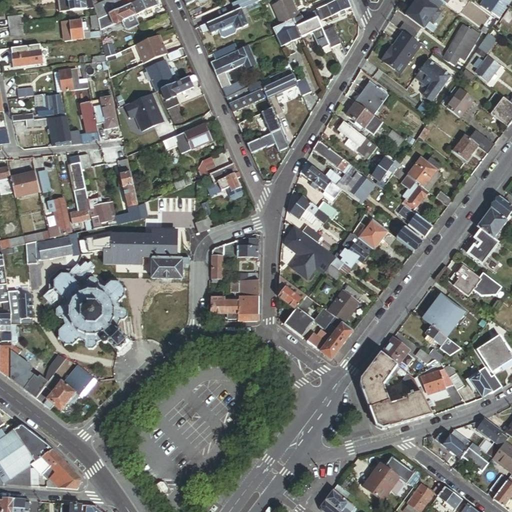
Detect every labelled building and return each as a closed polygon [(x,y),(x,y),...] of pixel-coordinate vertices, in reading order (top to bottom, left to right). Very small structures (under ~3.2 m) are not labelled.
[(70,12),(67,0),(56,0),(59,13),(70,12)] [(79,0),(67,0),(70,12),(81,10),(79,3),(79,0)] [(84,0),(85,2),(86,9),(94,8),(93,7),(90,0),(84,0)] [(109,16),(125,9),(121,0),(109,0),(93,7),(94,8),(96,17),(97,19),(99,18),(100,20),(109,16)] [(146,0),(121,0),(125,9),(131,7),(146,0)] [(155,3),(154,0),(146,0),(131,7),(135,17),(157,7),(155,3)] [(235,13),(260,2),(259,0),(242,0),(239,2),(231,5),(235,13)] [(289,0),(287,0),(273,7),(282,26),(298,19),(289,0)] [(351,8),(346,0),(342,0),(327,7),(331,17),(351,8)] [(491,0),(485,10),(493,16),(500,5),(492,0),(491,0)] [(492,0),(500,5),(506,9),(511,1),(510,0),(492,0)] [(500,20),(506,10),(506,9),(500,5),(493,16),(500,20)] [(135,17),(131,7),(125,9),(109,16),(111,21),(113,26),(135,17)] [(331,17),(327,7),(317,11),(318,14),(321,22),(331,17)] [(242,11),(230,16),(234,25),(236,32),(248,27),(242,11)] [(511,20),(511,13),(509,11),(503,20),(509,25),(511,20)] [(9,28),(24,26),(23,16),(8,18),(9,28)] [(109,16),(100,20),(98,21),(100,30),(100,31),(103,30),(106,29),(104,24),(111,21),(109,16)] [(230,16),(207,26),(209,31),(211,35),(218,32),(234,25),(230,16)] [(94,17),(90,18),(92,31),(100,30),(98,21),(97,20),(94,20),(94,17)] [(305,26),(301,18),(293,22),(297,29),(305,26)] [(428,19),(424,24),(434,32),(438,26),(428,19)] [(70,20),(63,21),(66,43),(73,42),(71,23),(70,20)] [(305,26),(297,29),(301,40),(312,35),(322,31),(317,20),(305,26)] [(73,42),(84,41),(82,25),(82,21),(71,23),(73,42)] [(293,22),(273,31),(276,38),(297,29),(293,22)] [(404,23),(400,30),(404,33),(413,40),(418,33),(404,23)] [(101,33),(100,31),(96,32),(96,34),(89,35),(89,32),(86,32),(85,24),(82,25),(84,41),(102,38),(102,36),(101,33)] [(234,25),(218,32),(221,38),(225,39),(236,34),(236,32),(234,25)] [(25,35),(24,26),(9,28),(10,37),(25,35)] [(207,26),(200,29),(202,35),(209,31),(207,26)] [(301,40),(297,29),(276,38),(281,49),(301,40)] [(329,47),(331,51),(341,47),(333,29),(323,34),(329,47)] [(329,47),(323,34),(322,31),(312,35),(319,51),(329,47)] [(445,59),(442,62),(452,70),(460,60),(465,63),(482,40),(474,35),(473,37),(466,31),(445,59)] [(399,74),(421,46),(413,40),(404,33),(393,48),(390,51),(389,50),(381,60),(399,74)] [(498,42),(489,35),(479,50),(481,52),(487,57),(498,42)] [(158,38),(137,48),(146,66),(168,56),(164,47),(163,48),(158,38)] [(39,46),(10,50),(13,68),(42,64),(39,46)] [(215,63),(238,53),(235,46),(212,56),(215,63)] [(113,58),(111,48),(105,51),(107,61),(113,58)] [(255,67),(247,49),(242,51),(243,55),(239,57),(243,66),(245,71),(255,67)] [(481,52),(479,50),(476,55),(485,62),(488,58),(481,52)] [(215,63),(211,65),(213,69),(218,67),(239,57),(243,55),(242,51),(238,53),(215,63)] [(438,54),(436,57),(442,62),(445,59),(438,54)] [(243,66),(239,57),(218,67),(220,73),(222,76),(225,74),(243,66)] [(483,65),(479,71),(476,75),(489,84),(501,68),(488,58),(485,62),(483,65)] [(175,84),(166,62),(147,71),(153,84),(156,92),(175,84)] [(475,68),(479,71),(483,65),(479,62),(475,68)] [(97,65),(85,67),(87,79),(99,77),(97,65)] [(62,93),(73,92),(73,89),(78,89),(78,86),(77,81),(76,71),(59,72),(59,74),(54,74),(57,94),(62,94),(62,93)] [(220,73),(215,75),(222,91),(231,88),(225,74),(222,76),(220,73)] [(468,76),(466,78),(465,80),(472,84),(475,80),(468,76)] [(267,101),(298,87),(296,83),(293,77),(262,91),(267,101)] [(193,85),(190,79),(161,92),(166,103),(177,99),(176,98),(194,90),(193,85)] [(298,87),(302,98),(311,94),(305,79),(296,83),(298,87)] [(248,90),(244,82),(238,84),(242,93),(247,90),(248,90)] [(226,99),(241,93),(242,93),(238,84),(231,88),(222,91),(226,99)] [(262,90),(260,85),(248,90),(247,90),(248,92),(250,92),(252,96),(260,92),(260,91),(262,90)] [(371,85),(356,105),(373,118),(388,98),(371,85)] [(17,91),(18,99),(33,97),(34,97),(33,89),(17,91)] [(248,92),(247,90),(242,93),(241,93),(244,99),(250,97),(248,92)] [(250,97),(244,99),(236,103),(240,111),(253,105),(257,103),(264,100),(260,92),(252,96),(250,97)] [(447,111),(460,121),(474,102),(461,92),(452,104),(447,111)] [(244,99),(241,93),(226,99),(229,106),(231,106),(231,105),(236,103),(244,99)] [(47,98),(46,96),(39,96),(40,105),(40,109),(38,109),(39,117),(54,116),(53,97),(47,98)] [(164,123),(152,96),(125,107),(130,120),(135,118),(141,132),(164,123)] [(67,118),(66,114),(65,114),(64,106),(62,106),(61,97),(53,97),(54,116),(55,119),(67,118)] [(103,107),(103,109),(108,131),(119,129),(112,99),(101,101),(103,107)] [(177,99),(166,103),(164,104),(168,111),(180,106),(177,99)] [(452,104),(446,99),(441,106),(447,111),(452,104)] [(508,128),(511,123),(511,106),(510,105),(503,100),(491,116),(508,128)] [(231,105),(231,106),(234,113),(240,111),(236,103),(231,105)] [(88,135),(98,134),(97,127),(93,109),(92,104),(81,106),(88,135)] [(373,118),(356,105),(346,117),(364,131),(374,119),(373,118)] [(103,107),(93,109),(97,127),(104,126),(100,109),(103,109),(103,107)] [(270,134),(279,130),(271,111),(266,113),(262,115),(270,134)] [(72,146),(67,118),(55,119),(26,122),(26,129),(49,127),(50,133),(51,136),(54,148),(72,146)] [(253,120),(252,120),(244,123),(244,124),(246,127),(240,130),(242,135),(261,127),(257,118),(253,120)] [(373,137),(382,125),(374,119),(364,131),(373,137)] [(365,141),(343,124),(337,131),(359,148),(365,141)] [(211,143),(204,126),(184,134),(185,134),(191,151),(211,143)] [(0,136),(0,141),(1,146),(10,145),(7,130),(2,131),(2,136),(0,136)] [(429,133),(424,130),(418,139),(422,142),(429,133)] [(247,147),(251,155),(263,150),(266,149),(274,146),(277,151),(278,154),(288,150),(280,132),(271,136),(247,147)] [(398,148),(403,141),(392,132),(387,139),(398,148)] [(494,146),(476,132),(469,141),(478,148),(487,155),(494,146)] [(90,144),(100,143),(98,134),(88,135),(90,144)] [(182,155),(191,151),(185,134),(175,138),(182,155)] [(466,163),(478,148),(469,141),(465,138),(453,153),(466,163)] [(377,149),(365,141),(359,148),(356,153),(367,161),(377,149)] [(343,161),(318,142),(312,151),(337,170),(337,169),(343,161)] [(266,149),(263,150),(265,156),(277,151),(274,146),(266,149)] [(282,162),(289,151),(288,150),(278,154),(282,162)] [(88,156),(79,157),(80,164),(81,171),(90,169),(88,156)] [(216,175),(229,169),(223,156),(210,162),(216,175)] [(397,170),(399,166),(387,157),(385,160),(393,166),(393,167),(397,170)] [(393,166),(385,160),(372,178),(380,183),(381,183),(389,171),(393,167),(393,166)] [(437,172),(428,165),(421,160),(408,178),(414,183),(423,190),(437,172)] [(130,174),(127,161),(117,163),(120,176),(130,174)] [(349,165),(343,161),(337,169),(343,173),(347,168),(349,165)] [(423,190),(428,193),(445,171),(431,161),(428,165),(437,172),(423,190)] [(208,178),(210,177),(216,175),(210,162),(203,165),(205,170),(208,178)] [(312,169),(305,163),(302,170),(303,170),(308,174),(312,169)] [(75,192),(85,190),(81,171),(80,164),(74,165),(70,166),(75,192)] [(11,178),(9,167),(0,169),(0,175),(1,180),(11,178)] [(241,181),(235,167),(229,169),(216,175),(210,177),(212,183),(216,182),(217,185),(235,178),(237,183),(241,181)] [(328,181),(312,169),(308,174),(305,178),(313,184),(317,187),(325,193),(332,184),(328,181)] [(201,181),(208,178),(205,170),(198,173),(201,181)] [(398,170),(394,176),(403,183),(407,177),(398,170)] [(393,175),(389,171),(381,183),(385,186),(393,175)] [(45,172),(38,173),(42,194),(49,193),(45,172)] [(332,184),(335,186),(342,177),(335,172),(328,181),(332,184)] [(15,198),(39,193),(35,173),(11,178),(14,193),(15,198)] [(343,186),(352,174),(350,173),(348,175),(346,173),(339,183),(343,186)] [(140,221),(130,174),(120,176),(130,223),(140,221)] [(343,186),(339,183),(336,187),(340,190),(360,205),(373,187),(356,174),(346,188),(343,186)] [(408,178),(407,177),(403,183),(401,185),(408,191),(414,183),(408,178)] [(0,185),(2,195),(14,193),(11,178),(1,180),(0,180),(0,185)] [(240,191),(237,183),(235,178),(217,185),(221,195),(229,191),(231,195),(240,191)] [(185,188),(192,185),(189,180),(183,182),(185,188)] [(183,182),(173,187),(176,192),(185,188),(183,182)] [(216,182),(212,183),(210,184),(212,187),(206,190),(210,199),(221,195),(217,185),(216,182)] [(425,200),(429,194),(428,193),(423,190),(414,183),(408,191),(403,198),(406,200),(416,209),(424,199),(425,200)] [(340,190),(336,187),(335,186),(332,184),(325,193),(333,200),(340,190)] [(75,204),(87,202),(87,201),(85,190),(75,192),(73,193),(75,204)] [(448,208),(452,202),(439,192),(434,198),(448,208)] [(100,198),(87,201),(87,202),(89,211),(93,231),(116,226),(114,218),(112,204),(107,205),(110,221),(100,223),(98,217),(95,217),(94,210),(93,207),(100,206),(101,206),(100,198)] [(306,211),(311,205),(303,198),(289,216),(297,222),(301,218),(306,211)] [(511,207),(500,198),(493,209),(508,220),(511,214),(511,207)] [(64,199),(47,203),(49,213),(53,212),(56,229),(48,231),(50,240),(60,238),(58,230),(61,229),(56,205),(65,203),(64,199)] [(413,213),(416,209),(406,200),(402,205),(405,208),(413,213)] [(87,211),(89,211),(87,202),(75,204),(77,213),(69,215),(72,225),(89,221),(87,211)] [(317,209),(327,217),(332,210),(323,202),(317,209)] [(60,238),(72,235),(70,227),(69,227),(65,208),(66,208),(65,203),(56,205),(61,229),(58,230),(60,238)] [(100,209),(94,210),(95,217),(98,217),(100,223),(110,221),(107,205),(101,206),(100,206),(100,209)] [(312,216),(317,209),(311,205),(306,211),(312,216)] [(399,216),(410,224),(416,216),(413,213),(405,208),(399,216)] [(322,224),(327,217),(317,209),(312,216),(315,219),(322,224)] [(508,220),(493,209),(478,228),(482,231),(495,241),(510,221),(508,220)] [(315,219),(312,216),(306,211),(301,218),(310,226),(315,219)] [(374,218),(368,213),(365,216),(372,221),(374,218)] [(123,216),(114,218),(116,226),(125,224),(123,216)] [(424,238),(432,228),(416,216),(410,224),(408,227),(424,238)] [(208,222),(197,225),(200,234),(210,230),(208,222)] [(388,234),(373,222),(367,229),(359,240),(375,251),(388,234)] [(334,257),(316,244),(308,237),(302,233),(294,227),(284,240),(285,246),(300,256),(300,259),(298,261),(297,260),(291,268),(307,280),(316,268),(325,275),(336,259),(334,257)] [(308,237),(312,232),(306,227),(302,233),(308,237)] [(359,240),(367,229),(364,227),(356,237),(359,240)] [(414,253),(422,242),(405,229),(397,240),(414,253)] [(495,241),(482,231),(475,240),(481,244),(478,249),(474,247),(468,255),(482,266),(499,245),(495,241)] [(308,237),(316,244),(320,238),(312,232),(308,237)] [(353,235),(353,236),(352,236),(347,243),(354,247),(354,246),(359,240),(356,237),(353,235)] [(0,242),(0,244),(1,251),(4,250),(25,245),(24,237),(0,242)] [(72,256),(68,240),(39,247),(42,263),(72,256)] [(373,251),(359,240),(354,246),(368,257),(373,251)] [(472,244),(474,247),(478,249),(481,244),(475,240),(472,244)] [(238,246),(238,242),(216,249),(213,253),(212,257),(223,257),(223,262),(237,262),(238,259),(238,248),(238,246)] [(35,243),(25,245),(27,265),(37,264),(35,243)] [(368,257),(354,246),(354,247),(348,254),(344,260),(342,263),(351,270),(358,261),(362,265),(368,257)] [(238,248),(238,259),(258,259),(259,249),(249,249),(243,248),(238,248)] [(223,257),(212,257),(212,281),(212,284),(222,284),(223,262),(223,257)] [(182,266),(182,260),(152,259),(152,265),(151,280),(182,281),(182,266)] [(342,263),(337,259),(332,266),(347,276),(351,270),(342,263)] [(88,277),(93,272),(91,270),(94,268),(90,263),(87,265),(85,263),(80,268),(88,277)] [(90,280),(88,277),(80,268),(77,265),(72,271),(71,270),(69,271),(71,272),(69,274),(67,276),(62,276),(61,274),(59,274),(60,276),(54,282),(52,281),(51,283),(53,283),(53,289),(51,290),(52,292),(53,291),(56,293),(55,294),(56,296),(57,294),(62,299),(60,300),(62,301),(63,300),(65,303),(64,308),(63,306),(62,307),(62,309),(60,308),(56,311),(56,317),(59,320),(62,320),(61,322),(63,323),(64,322),(65,327),(63,328),(62,327),(61,328),(62,330),(60,332),(58,331),(57,333),(59,333),(59,339),(58,339),(58,341),(60,340),(65,346),(64,348),(65,348),(66,346),(71,347),(72,348),(74,348),(73,346),(76,344),(77,345),(78,343),(77,342),(79,341),(84,343),(82,344),(83,345),(85,344),(85,347),(88,351),(93,351),(97,348),(97,345),(98,346),(99,345),(98,344),(103,342),(102,344),(104,346),(106,345),(108,344),(117,354),(117,357),(119,357),(120,354),(121,355),(122,354),(121,353),(121,352),(120,352),(121,351),(120,350),(125,346),(126,347),(128,348),(128,347),(128,348),(130,347),(129,346),(132,346),(132,343),(129,343),(119,333),(120,331),(117,330),(117,332),(116,331),(119,323),(120,324),(121,323),(120,322),(124,322),(127,319),(127,314),(124,310),(121,310),(122,309),(121,308),(120,309),(118,304),(120,302),(120,303),(122,302),(121,301),(123,299),(125,300),(125,298),(124,297),(124,292),(126,291),(125,290),(123,291),(118,285),(119,283),(117,283),(116,284),(111,284),(110,282),(109,283),(110,285),(107,287),(106,286),(105,287),(106,288),(104,289),(99,287),(101,287),(99,285),(98,286),(99,283),(95,280),(90,280)] [(477,277),(461,265),(455,272),(454,271),(448,278),(454,282),(452,285),(466,296),(471,290),(479,279),(477,277)] [(332,267),(327,273),(336,280),(341,273),(332,267)] [(48,293),(43,297),(48,303),(53,308),(56,311),(60,308),(62,309),(62,307),(63,306),(64,308),(65,303),(63,300),(62,301),(60,300),(62,299),(57,294),(56,296),(55,294),(56,293),(53,291),(52,292),(51,290),(53,289),(53,283),(51,283),(52,281),(54,282),(60,276),(59,274),(61,274),(62,276),(67,276),(69,274),(71,272),(69,271),(71,270),(60,270),(49,280),(48,293)] [(494,295),(500,287),(481,273),(477,277),(479,279),(471,290),(479,296),(494,295)] [(307,297),(280,277),(280,284),(303,302),(307,297)] [(28,283),(17,284),(18,296),(30,295),(28,283)] [(259,301),(260,283),(248,283),(241,284),(239,284),(239,286),(238,299),(259,301)] [(17,326),(28,326),(27,319),(21,320),(14,320),(13,308),(20,307),(18,296),(17,284),(10,285),(7,285),(9,302),(10,307),(11,315),(11,326),(17,326)] [(297,309),(303,302),(280,284),(279,298),(296,311),(297,309)] [(238,299),(239,286),(231,285),(230,295),(235,295),(235,304),(238,304),(238,299)] [(342,324),(343,325),(358,304),(357,303),(362,296),(350,288),(330,314),(334,318),(342,324)] [(21,320),(27,319),(32,319),(30,295),(18,296),(20,307),(21,320)] [(443,296),(423,321),(432,328),(447,339),(466,313),(443,296)] [(324,310),(307,297),(303,302),(297,309),(314,322),(324,310)] [(212,316),(223,316),(223,304),(224,304),(224,300),(212,300),(212,316)] [(53,308),(48,303),(44,306),(48,311),(53,308)] [(238,304),(235,304),(224,304),(223,304),(223,316),(228,316),(228,321),(238,321),(238,304)] [(252,304),(238,304),(238,321),(238,324),(258,324),(259,312),(252,312),(252,304)] [(21,320),(20,307),(13,308),(14,320),(21,320)] [(301,339),(314,322),(297,309),(296,311),(285,326),(301,339)] [(330,314),(324,310),(314,322),(325,330),(330,323),(334,318),(330,314)] [(0,325),(4,326),(11,326),(11,315),(0,315),(0,325)] [(338,330),(342,324),(334,318),(330,323),(338,330)] [(331,361),(353,332),(343,325),(342,324),(338,330),(331,339),(327,345),(320,353),(331,361)] [(442,348),(448,340),(447,339),(432,328),(426,336),(427,337),(434,342),(442,348)] [(317,337),(327,345),(331,339),(321,332),(317,337)] [(11,335),(1,335),(2,343),(7,343),(10,343),(11,343),(11,342),(11,335)] [(307,343),(320,353),(327,345),(317,337),(314,335),(307,343)] [(432,345),(434,342),(427,337),(425,340),(432,345)] [(511,367),(511,353),(501,337),(479,352),(493,374),(507,365),(509,369),(511,367)] [(410,352),(393,340),(382,355),(398,368),(401,363),(406,357),(410,352)] [(450,358),(462,351),(448,340),(442,348),(440,350),(450,358)] [(14,347),(15,345),(11,342),(11,343),(11,348),(11,352),(18,357),(21,353),(14,347)] [(11,352),(11,348),(0,347),(0,348),(0,356),(11,356),(11,352)] [(58,357),(53,349),(47,353),(52,361),(55,359),(58,357)] [(429,357),(420,350),(416,357),(426,365),(431,359),(429,357)] [(440,364),(446,361),(433,351),(429,357),(431,359),(439,365),(440,364)] [(12,381),(35,399),(48,383),(37,374),(35,376),(31,373),(32,372),(32,367),(18,357),(11,352),(11,356),(12,381)] [(398,368),(382,355),(370,371),(386,383),(391,376),(398,368)] [(0,371),(0,372),(12,381),(11,356),(0,356),(0,371)] [(406,357),(401,363),(407,367),(412,361),(406,357)] [(444,371),(440,364),(439,365),(421,376),(423,380),(444,371)] [(95,378),(80,367),(64,386),(76,394),(79,397),(82,394),(92,381),(95,378)] [(401,370),(398,368),(391,376),(393,378),(394,378),(398,374),(401,370)] [(450,379),(457,375),(454,370),(448,368),(444,371),(450,379)] [(408,379),(410,377),(401,370),(398,374),(403,377),(404,376),(406,378),(408,379)] [(386,383),(370,371),(362,381),(361,386),(371,410),(390,402),(384,386),(386,384),(386,383)] [(423,397),(454,387),(450,379),(444,371),(423,380),(421,376),(415,380),(420,390),(421,393),(423,397)] [(454,387),(457,392),(465,387),(457,375),(450,379),(454,387)] [(483,398),(492,392),(481,375),(477,378),(472,381),(478,391),(483,398)] [(420,390),(415,380),(410,377),(408,379),(406,378),(401,384),(414,393),(420,390)] [(58,381),(54,378),(46,388),(47,389),(50,391),(58,381)] [(475,393),(478,391),(472,381),(470,379),(467,381),(473,391),(475,393)] [(86,397),(96,384),(92,381),(82,394),(86,397)] [(76,394),(64,386),(62,383),(48,401),(55,406),(62,412),(76,394)] [(50,391),(47,389),(41,396),(46,400),(52,393),(50,391)] [(383,431),(433,416),(423,397),(421,393),(402,399),(403,402),(392,406),(390,402),(371,410),(377,427),(383,431)] [(70,409),(79,397),(76,394),(62,412),(69,418),(73,412),(70,409)] [(55,406),(48,401),(44,405),(51,411),(55,406)] [(503,435),(505,433),(486,418),(483,420),(487,423),(503,435)] [(487,423),(483,420),(477,427),(477,428),(481,431),(487,423)] [(506,442),(507,440),(502,436),(503,435),(487,423),(481,431),(498,443),(502,447),(506,442)] [(0,441),(0,478),(4,485),(31,466),(54,451),(49,446),(22,426),(0,441)] [(474,443),(456,430),(451,436),(469,450),(474,443)] [(451,436),(445,432),(441,434),(436,439),(444,445),(451,436)] [(463,457),(469,450),(451,436),(444,445),(462,459),(463,457)] [(502,447),(501,448),(501,449),(494,459),(511,472),(511,446),(506,442),(502,447)] [(483,472),(490,463),(481,456),(483,454),(480,452),(482,450),(474,443),(469,450),(463,457),(470,462),(476,467),(483,472)] [(494,458),(501,448),(496,445),(489,455),(494,458)] [(81,479),(54,451),(31,466),(40,473),(43,476),(44,474),(50,480),(59,489),(77,491),(82,483),(82,482),(82,481),(82,480),(81,479)] [(399,479),(381,464),(363,487),(381,502),(399,479)] [(31,475),(31,466),(4,485),(32,487),(31,475)] [(40,473),(31,466),(31,475),(39,475),(40,473)] [(505,483),(499,478),(490,490),(496,495),(505,483)] [(47,488),(59,489),(50,480),(48,482),(47,488)] [(511,485),(511,486),(507,482),(494,499),(504,507),(511,497),(511,485)] [(350,493),(339,484),(334,490),(346,499),(350,493)] [(445,488),(439,484),(432,493),(434,494),(438,497),(439,496),(445,488)] [(422,485),(409,503),(409,504),(420,511),(419,511),(420,511),(434,494),(432,493),(422,485)] [(446,488),(446,487),(445,488),(439,496),(457,509),(463,501),(446,488)] [(346,499),(334,490),(326,500),(341,511),(342,511),(346,507),(352,511),(353,511),(356,508),(346,499)] [(13,511),(15,501),(0,499),(0,511),(13,511)] [(341,511),(326,500),(322,506),(322,510),(324,511),(341,511)] [(29,511),(30,502),(15,501),(13,511),(29,511)]
